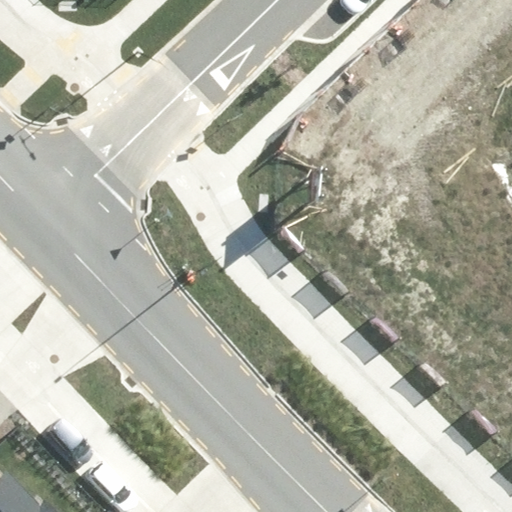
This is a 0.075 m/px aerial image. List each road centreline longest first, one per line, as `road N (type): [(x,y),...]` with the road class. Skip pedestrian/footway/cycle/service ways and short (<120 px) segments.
road 1 (tertiary): [(329,511),(46,219)]
road 2 (residential): [(277,0),(46,219)]
